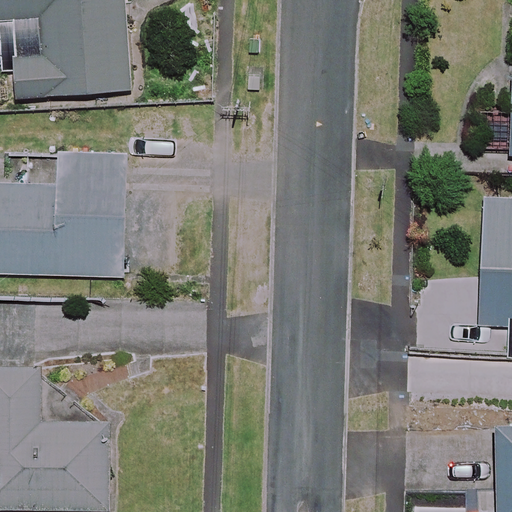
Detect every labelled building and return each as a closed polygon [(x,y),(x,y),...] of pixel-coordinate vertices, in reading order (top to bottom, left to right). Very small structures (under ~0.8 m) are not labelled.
[(0,0),(0,43),(4,102),(132,92),(124,0),(0,0)] [(511,98),(511,112),(480,111),(478,152),(511,153),(511,98)] [(125,156),(56,153),(55,186),(0,184),(0,271),(121,276),(125,156)] [(511,199),(485,199),(479,326),(511,327),(511,199)] [(0,506),(112,511),(115,418),(47,416),(49,370),(0,368),(0,506)] [(511,511),(511,422),(495,423),(496,511),(511,511)]
